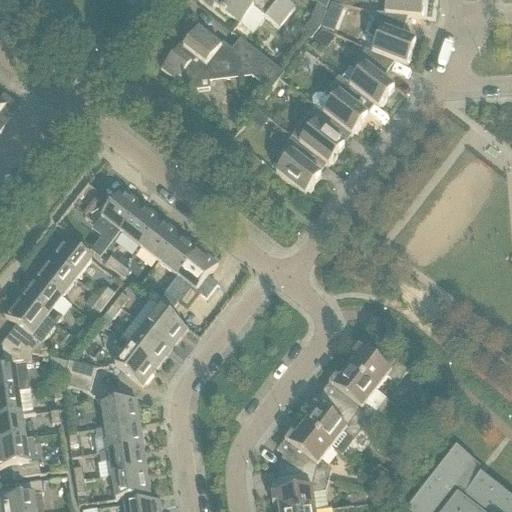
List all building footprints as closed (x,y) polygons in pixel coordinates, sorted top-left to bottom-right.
[(216,0),(213,4),(220,11),(224,15),(225,14),(241,27),(252,11),(279,30),(296,9),(284,0),(216,0)] [(325,11),(330,0),(310,0),(317,5),(325,11)] [(377,0),(386,2),(383,16),(376,14),(375,16),(377,16),(421,20),(423,0),(377,0)] [(310,23),(306,28),(315,35),(320,30),(327,12),(325,11),(317,5),(310,23)] [(421,20),(377,16),(375,16),(367,37),(375,44),(370,54),(366,51),(365,52),(406,68),(415,45),(396,37),(403,19),(421,21),(421,20)] [(325,20),(321,29),(330,33),(333,29),(330,23),(325,20)] [(223,45),(220,49),(198,31),(179,55),(175,52),(161,71),(177,83),(180,79),(197,93),(210,91),(209,84),(251,79),(270,93),(284,76),(268,63),(260,74),(223,45)] [(406,68),(365,52),(351,70),(358,75),(348,88),(379,111),(394,91),(378,78),(390,62),(406,68)] [(348,88),(337,80),(323,98),(320,95),(316,96),(312,101),(312,106),(315,109),(352,138),(367,119),(351,106),(359,96),(378,111),(379,111),(348,88)] [(352,139),(352,138),(315,109),(291,139),(328,168),(344,149),(328,136),(335,126),(352,139)] [(328,169),(328,168),(291,139),(277,157),(285,163),(275,176),(304,199),(320,178),(304,166),(312,156),(328,169)] [(119,236),(142,207),(122,192),(112,205),(102,197),(85,220),(95,228),(100,221),(119,236)] [(138,251),(161,222),(142,207),(119,236),(138,251)] [(157,266),(179,237),(161,222),(138,251),(157,266)] [(176,280),(198,252),(179,237),(157,266),(176,280)] [(92,263),(80,254),(64,242),(49,261),(77,283),(92,263)] [(208,279),(218,267),(198,252),(176,280),(195,295),(189,302),(200,310),(218,287),(208,279)] [(115,274),(121,267),(111,259),(105,266),(115,274)] [(62,302),(77,283),(49,261),(34,280),(62,302)] [(125,282),(131,275),(121,267),(115,274),(125,282)] [(34,280),(19,299),(56,328),(62,320),(54,313),(62,302),(34,280)] [(106,306),(114,296),(107,291),(99,301),(106,306)] [(156,307),(161,300),(151,292),(145,299),(156,307)] [(121,311),(129,301),(122,296),(114,306),(121,311)] [(16,328),(1,347),(31,356),(39,346),(41,347),(56,328),(19,299),(4,318),(16,328)] [(99,316),(106,306),(99,301),(92,310),(99,316)] [(113,321),(121,311),(114,306),(106,316),(113,321)] [(158,309),(143,328),(172,351),(187,331),(171,319),(168,317),(158,309)] [(143,328),(128,347),(157,370),(172,351),(143,328)] [(82,332),(74,342),(82,347),(89,338),(82,332)] [(142,389),(157,370),(122,342),(116,350),(122,355),(113,367),(142,389)] [(4,372),(0,372),(0,397),(30,394),(29,384),(27,370),(33,369),(31,356),(1,347),(4,372)] [(397,387),(409,372),(378,349),(371,359),(358,349),(352,357),(356,360),(347,371),(376,394),(387,380),(397,387)] [(93,383),(96,371),(68,363),(65,375),(93,383)] [(366,407),(376,394),(347,371),(339,382),(335,379),(328,387),(341,396),(334,406),(364,430),(375,416),(366,407)] [(89,395),(93,383),(65,375),(61,387),(89,395)] [(54,403),(63,401),(61,389),(52,390),(54,403)] [(0,422),(21,419),(34,417),(30,394),(0,397),(0,422)] [(95,433),(139,426),(136,402),(100,407),(103,430),(95,432),(95,433)] [(312,417),(303,428),(332,451),(342,458),(353,444),(364,430),(334,406),(326,415),(314,405),(307,414),(312,417)] [(52,427),(60,426),(58,413),(50,415),(52,427)] [(0,446),(25,443),(21,419),(0,422),(0,446)] [(100,456),(143,450),(139,426),(95,433),(96,441),(106,439),(108,455),(100,456)] [(323,463),(332,451),(303,428),(294,438),(290,435),(284,443),(295,452),(288,462),(285,472),(328,483),(331,472),(323,463)] [(70,449),(79,448),(77,436),(68,437),(70,449)] [(39,464),(36,464),(33,442),(25,443),(0,446),(0,471),(10,470),(12,482),(41,478),(39,464)] [(113,479),(146,474),(143,450),(100,456),(101,465),(111,464),(113,479)] [(409,511),(511,511),(511,502),(480,477),(478,480),(476,478),(474,476),(480,469),(456,450),(409,510),(410,511),(409,511)] [(392,453),(387,460),(396,467),(401,460),(392,453)] [(75,484),(84,483),(82,471),(73,472),(75,484)] [(325,494),(328,483),(285,472),(282,482),(284,494),(270,496),(272,506),(277,505),(278,511),(315,511),(313,493),(325,494)] [(117,503),(150,498),(146,474),(113,479),(117,503)] [(0,502),(0,511),(43,511),(41,496),(44,496),(42,483),(13,488),(15,500),(0,502)] [(77,497),(85,496),(84,483),(75,484),(77,497)] [(124,511),(159,511),(159,503),(124,508),(124,511)]
